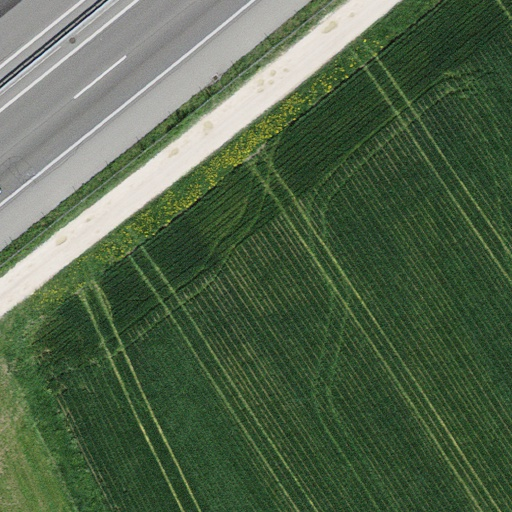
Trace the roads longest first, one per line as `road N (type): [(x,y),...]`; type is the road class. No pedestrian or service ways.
road 1 (track): [(0,296),(371,0)]
road 2 (motorway): [(0,156),(194,0)]
